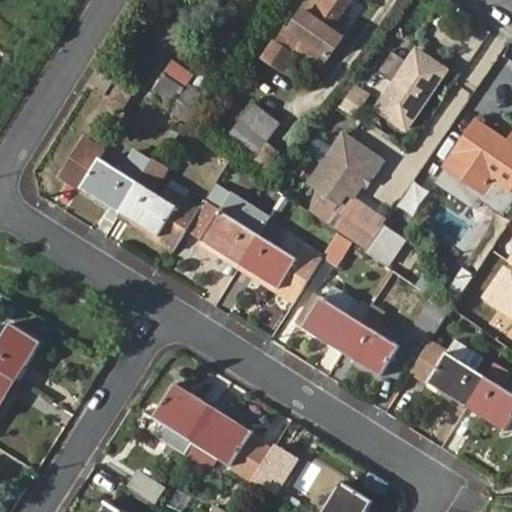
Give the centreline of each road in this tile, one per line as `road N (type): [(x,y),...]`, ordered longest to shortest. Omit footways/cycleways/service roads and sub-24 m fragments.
road 1 (residential): [(171,318),(439,491),(426,511)]
road 2 (residential): [(50,511),(171,318)]
road 3 (residential): [(108,0),(0,177)]
road 4 (residential): [(0,203),(171,318)]
